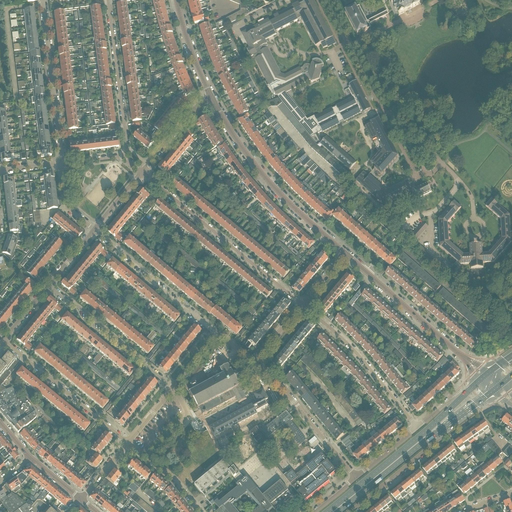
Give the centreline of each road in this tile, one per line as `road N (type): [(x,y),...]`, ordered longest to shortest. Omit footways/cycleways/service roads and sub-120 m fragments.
road 1 (tertiary): [(348,255),(268,181),(212,100)]
road 2 (residential): [(141,172),(300,305)]
road 3 (primary): [(459,399),(326,511)]
road 4 (residential): [(300,305),(359,355),(417,427)]
road 5 (residential): [(60,163),(43,0)]
road 6 (residential): [(217,336),(93,231)]
road 7 (residential): [(127,442),(3,341)]
road 8 (residential): [(48,287),(172,388)]
road 9 (residential): [(107,0),(123,157)]
road 10 (residential): [(355,477),(253,363)]
road 11 (tertiary): [(459,354),(348,255)]
road 12 (primary): [(339,511),(437,432)]
